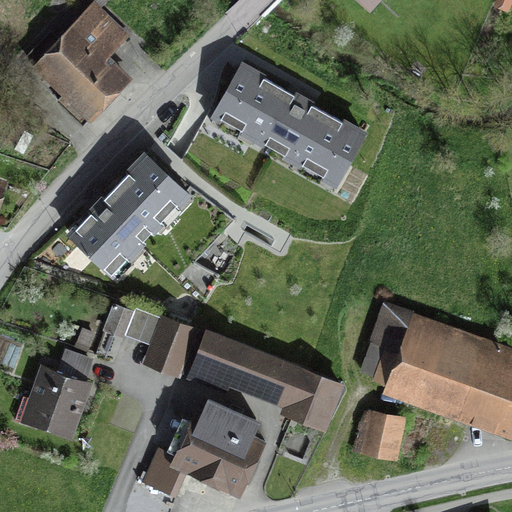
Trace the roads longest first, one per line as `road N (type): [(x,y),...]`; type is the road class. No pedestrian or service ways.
road 1 (residential): [(511,468),(313,511)]
road 2 (residential): [(119,133),(264,0)]
road 3 (residential): [(0,272),(119,133)]
road 4 (residential): [(119,133),(0,25)]
